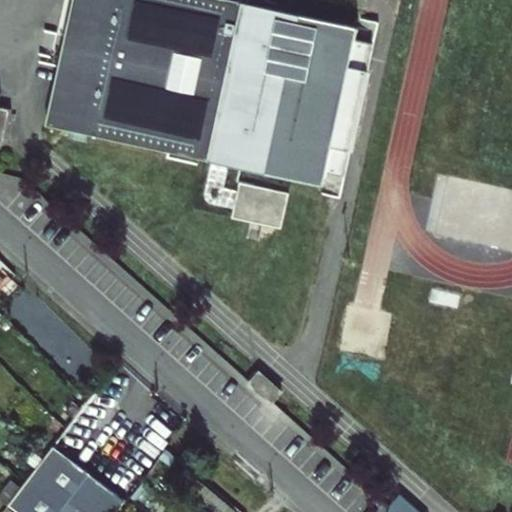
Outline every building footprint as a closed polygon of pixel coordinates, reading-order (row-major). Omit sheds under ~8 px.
[(232,0),(75,0),(70,24),(81,26),(71,70),(60,68),(47,125),(324,185),(333,147),(350,151),(367,72),(350,68),(359,28),(232,0)] [(81,26),(70,24),(60,68),(71,70),(81,26)] [(0,136),(6,138),(12,110),(0,107),(0,96),(1,93),(0,93),(0,136)] [(238,179),(230,216),(281,227),(289,189),(238,179)] [(262,372),(251,383),(252,384),(273,403),(283,391),(262,372)] [(55,447),(22,489),(9,506),(16,511),(116,511),(125,501),(55,447)] [(0,495),(0,499),(9,506),(22,489),(11,481),(0,495)]
